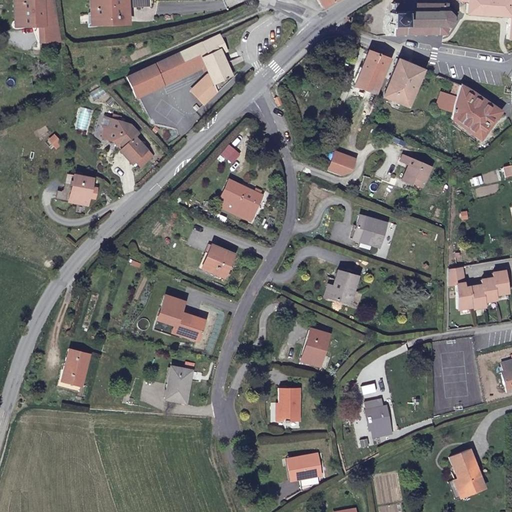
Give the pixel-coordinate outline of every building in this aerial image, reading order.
[(154,17),(154,0),(125,1),(124,8),(90,6),(90,34),(127,36),(127,19),(133,19),(154,17)] [(319,0),(326,11),(340,4),(339,2),(342,0),(319,0)] [(511,0),(469,0),(468,10),(468,11),(510,15),(508,37),(511,37),(511,0)] [(449,2),(396,2),(397,12),(394,12),(394,25),(396,25),(396,34),(449,33),(449,26),(455,23),(455,14),(449,9),(449,2)] [(42,31),(41,49),(59,48),(54,9),(15,7),(15,30),(30,31),(42,31)] [(35,48),(41,49),(42,31),(30,31),(35,48)] [(212,54),(117,91),(126,112),(196,84),(200,95),(182,110),(195,124),(216,107),(216,103),(220,102),(219,98),(225,96),(214,68),(217,67),(212,54)] [(372,93),(380,97),(392,64),(371,55),(358,88),(368,92),(367,94),(370,96),(372,93)] [(411,110),(426,73),(400,63),(386,100),(411,110)] [(494,127),(502,114),(474,95),(463,88),(462,91),(460,100),(456,114),(455,122),(484,141),(493,127),(494,127)] [(441,110),(456,114),(460,100),(443,96),(441,110)] [(103,142),(98,143),(95,152),(112,157),(117,161),(114,165),(127,177),(130,175),(135,181),(147,170),(129,152),(132,147),(124,139),(113,135),(114,130),(106,128),(105,133),(104,133),(103,142)] [(95,140),(98,143),(103,142),(104,133),(97,132),(95,140)] [(355,175),(362,157),(341,149),(335,167),(355,175)] [(435,164),(407,152),(405,159),(414,163),(412,168),(410,167),(406,178),(427,186),(435,164)] [(364,189),(380,196),(385,179),(369,174),(364,189)] [(225,200),(233,182),(229,180),(221,198),(225,200)] [(256,191),(233,182),(225,200),(222,209),(255,221),(264,194),(261,193),(263,190),(257,188),(256,191)] [(83,211),(85,202),(86,194),(68,190),(66,199),(64,214),(83,218),(83,211)] [(64,214),(66,199),(59,198),(56,212),(64,214)] [(390,222),(364,215),(357,238),(384,246),(390,222)] [(238,253),(217,246),(210,269),(234,277),(237,268),(233,267),(238,253)] [(342,282),(339,294),(360,300),(368,273),(347,265),(342,282)] [(463,265),(451,267),(451,284),(459,284),(460,307),(475,305),(475,307),(488,306),(488,301),(498,299),(498,294),(508,292),(505,271),(494,272),(494,275),(494,278),(488,278),(482,279),(483,281),(483,284),(478,285),(469,286),(466,286),(466,282),(463,265)] [(332,292),(339,294),(342,282),(336,280),(332,292)] [(187,322),(184,330),(209,338),(215,318),(191,309),(195,299),(177,293),(169,316),(187,322)] [(184,332),(184,330),(187,322),(169,316),(165,326),(184,332)] [(338,326),(324,322),(322,327),(321,327),(313,358),(329,361),(338,326)] [(92,354),(72,348),(59,386),(78,393),(92,354)] [(198,369),(179,363),(169,392),(187,398),(198,369)] [(301,388),(281,387),(279,419),(299,420),(301,388)] [(385,406),(366,410),(369,429),(371,429),(373,437),(391,432),(385,406)] [(456,455),(464,475),(470,493),(491,485),(475,447),(456,455)] [(324,452),(296,453),(297,475),(306,475),(306,487),(326,484),(324,452)] [(464,475),(458,477),(465,495),(470,493),(464,475)]
